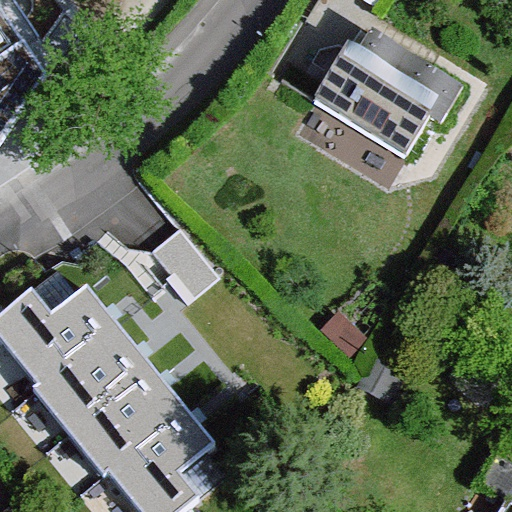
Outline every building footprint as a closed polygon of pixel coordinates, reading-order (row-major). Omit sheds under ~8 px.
[(0,0),(0,59),(27,39),(12,19),(26,9),(19,0),(0,0)] [(350,51),(317,105),(409,161),(432,123),(444,129),(465,94),(375,38),(362,58),(350,51)] [(149,291),(55,359),(107,430),(165,386),(198,360),(149,291)] [(198,360),(165,386),(225,412),(232,374),(198,360)] [(307,360),(288,384),(320,409),(339,385),(307,360)]
